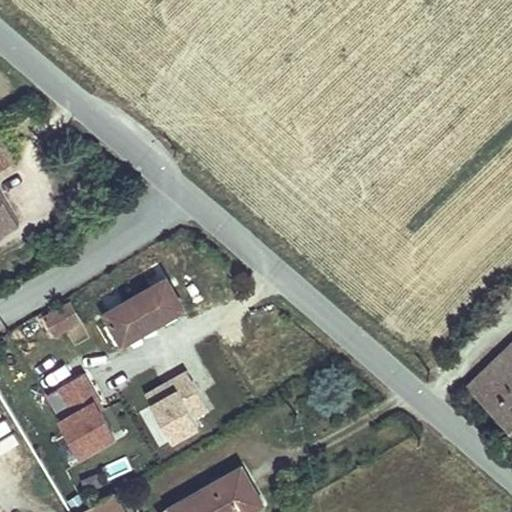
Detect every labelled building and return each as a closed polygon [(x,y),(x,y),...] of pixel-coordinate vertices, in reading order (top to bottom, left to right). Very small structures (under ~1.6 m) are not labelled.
[(0,236),(25,222),(0,178),(0,174),(21,162),(2,129),(0,130),(0,236)] [(184,306),(168,278),(106,312),(122,341),(184,306)] [(79,319),(71,304),(45,319),(53,334),(79,319)] [(511,352),(477,386),(511,422),(511,352)] [(115,433),(81,375),(49,394),(83,452),(115,433)] [(209,407),(193,379),(179,388),(173,378),(147,394),(173,439),(199,424),(195,416),(209,407)] [(247,511),(264,502),(243,464),(169,506),(172,511),(247,511)] [(127,511),(116,491),(79,511),(127,511)]
